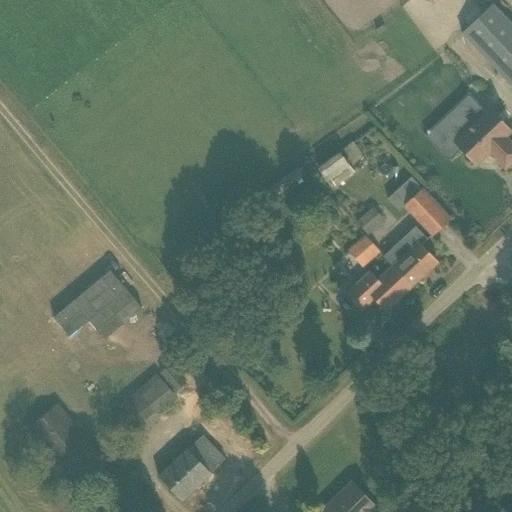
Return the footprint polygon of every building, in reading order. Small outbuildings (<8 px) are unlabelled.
[(511,25),(492,5),(462,34),(511,86),(511,25)] [(455,142),(477,165),(489,154),(495,159),(505,170),(511,163),(511,143),(506,138),(511,132),(489,109),(489,110),(476,97),(463,109),(475,123),(455,142)] [(340,152),(340,153),(319,168),(327,180),(348,165),(348,164),(362,154),(354,143),(340,152)] [(297,167),(275,182),(282,191),(303,176),(297,167)] [(432,236),(445,224),(450,219),(423,190),(405,206),(432,236)] [(368,234),(383,219),(372,207),(356,221),(368,234)] [(383,257),(393,267),(393,266),(412,287),(437,263),(422,246),(428,240),(416,227),(383,257)] [(349,251),(350,252),(363,266),(380,251),(366,236),(349,251)] [(386,311),(412,287),(393,266),(393,267),(377,282),(370,274),(361,283),(360,282),(347,294),(362,310),(374,299),(386,311)] [(110,269),(54,316),(69,334),(88,319),(95,328),(114,313),(122,322),(141,306),(110,269)] [(173,410),(188,395),(159,365),(143,380),(173,410)] [(55,402),(28,426),(65,467),(92,442),(55,402)] [(217,424),(214,426),(201,439),(197,434),(184,447),(164,466),(166,468),(163,472),(187,496),(190,493),(193,495),(225,463),(223,461),(238,446),(217,424)] [(350,483),(321,511),(377,511),(371,506),(372,505),(350,483)]
